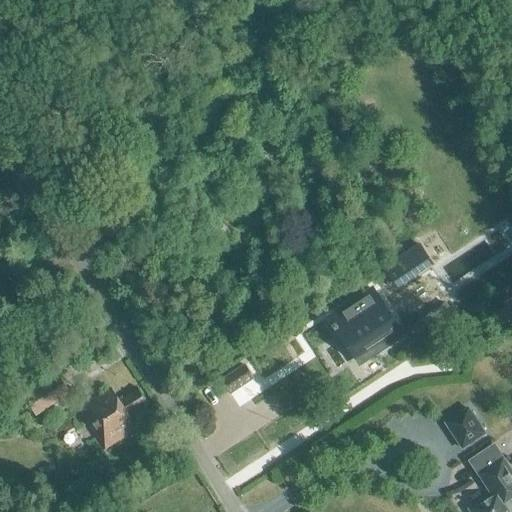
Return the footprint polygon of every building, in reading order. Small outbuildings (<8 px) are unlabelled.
[(403,257),(384,269),(393,283),(412,271),(403,257)] [(403,335),(372,288),(329,317),(349,347),(352,345),(363,362),(403,335)] [(446,304),(409,329),(418,341),(454,316),(446,304)] [(230,393),(254,378),(245,365),(221,380),(230,393)] [(35,415),(70,393),(59,375),(24,397),(35,415)] [(147,404),(139,390),(120,401),(111,387),(79,408),(105,449),(137,428),(131,420),(145,411),(142,407),(147,404)] [(446,423),(463,448),(485,433),(468,408),(446,423)] [(511,511),(511,473),(503,460),(480,475),(493,494),(471,509),(472,511),(511,511)]
